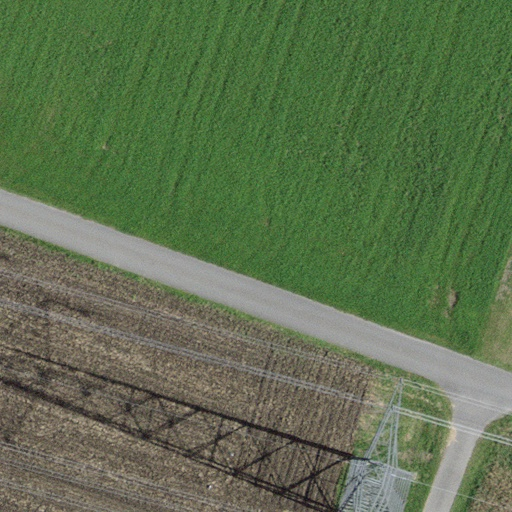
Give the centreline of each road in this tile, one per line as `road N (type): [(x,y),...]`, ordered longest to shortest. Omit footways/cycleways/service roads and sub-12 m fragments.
road 1 (residential): [(0,196),(511,380)]
road 2 (track): [(487,371),(436,511)]
